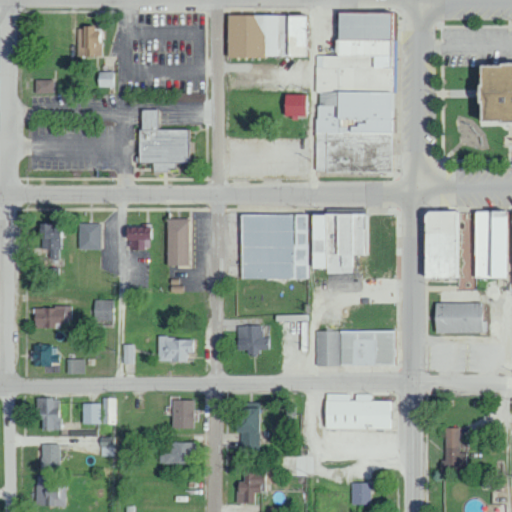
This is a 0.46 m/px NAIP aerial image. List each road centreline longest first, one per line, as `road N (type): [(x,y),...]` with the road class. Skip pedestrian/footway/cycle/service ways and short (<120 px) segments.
road 1 (residential): [(511,385),(0,387)]
road 2 (tertiary): [(511,194),(0,195)]
road 3 (residential): [(13,511),(7,195)]
road 4 (residential): [(416,511),(418,195)]
road 5 (residential): [(216,511),(216,195)]
road 6 (residential): [(7,195),(10,0)]
road 7 (residential): [(418,195),(417,0)]
road 8 (residential): [(216,195),(216,0)]
